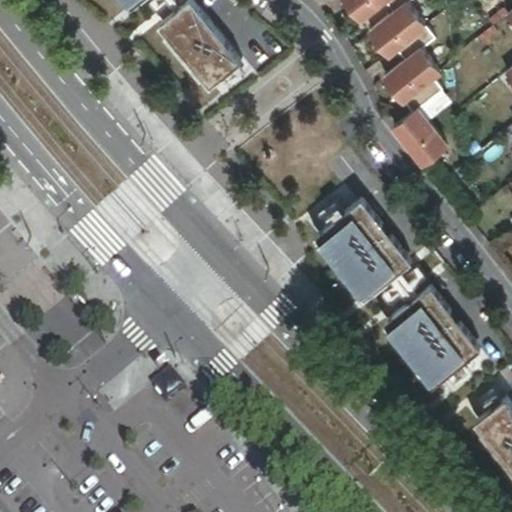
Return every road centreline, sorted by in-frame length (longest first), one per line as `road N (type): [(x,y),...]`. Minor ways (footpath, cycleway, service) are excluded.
road 1 (residential): [(279,0),(326,40),(366,124),(511,302)]
road 2 (secondary): [(466,511),(226,262)]
road 3 (secondary): [(226,262),(0,5)]
road 4 (secondary): [(172,309),(363,511)]
road 5 (secondary): [(0,114),(172,309)]
road 6 (residential): [(71,397),(168,511)]
road 7 (residential): [(172,309),(71,397)]
